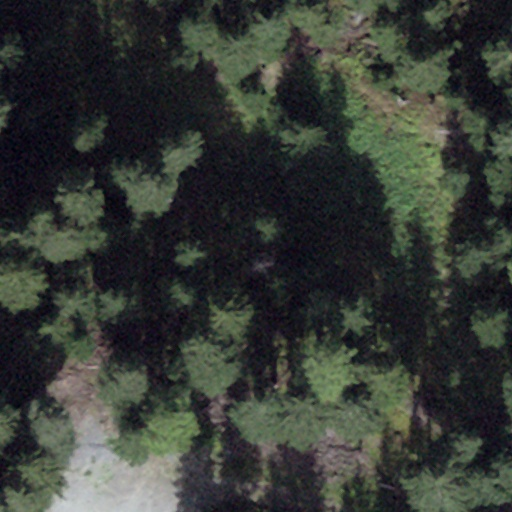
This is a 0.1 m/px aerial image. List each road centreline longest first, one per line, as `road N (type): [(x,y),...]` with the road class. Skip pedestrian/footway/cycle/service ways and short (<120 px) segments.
road 1 (track): [(158,473),(246,467),(353,511)]
road 2 (track): [(158,473),(124,457),(88,472),(64,511)]
